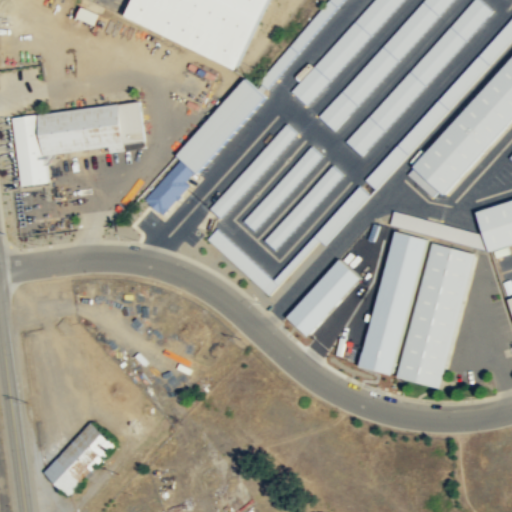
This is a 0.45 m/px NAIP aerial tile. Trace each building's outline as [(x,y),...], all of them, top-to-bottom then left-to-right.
[(239,68),(271,0),(133,0),(127,14),(239,68)] [(341,0),(327,0),(262,80),(270,87),(341,0)] [(400,0),(372,0),(293,93),(309,107),(400,0)] [(334,130),(451,0),(422,0),(319,116),(334,130)] [(362,155),(492,9),(481,0),(470,0),(346,141),(362,155)] [(511,15),(366,179),(376,189),(511,37),(511,15)] [(511,56),(409,174),(433,196),(439,189),(446,195),(511,120),(511,56)] [(178,155),(181,158),(145,200),(163,215),(266,96),(245,77),(178,155)] [(48,181),(46,164),(48,164),(55,155),(55,153),(110,145),(110,152),(146,147),(140,100),(12,116),(21,185),(48,181)] [(296,132),(286,123),(211,208),(221,218),(296,132)] [(244,220),(255,230),(321,154),(310,145),(244,220)] [(265,241),(276,250),(342,173),(331,163),(265,241)] [(511,240),(511,196),(476,207),(488,247),(511,240)] [(433,231),(434,218),(392,214),(391,227),(433,231)] [(268,294),(278,283),(218,229),(208,239),(268,294)] [(445,387),(478,252),(435,241),(402,377),(445,387)] [(45,469),(70,494),(119,444),(94,419),(45,469)]
